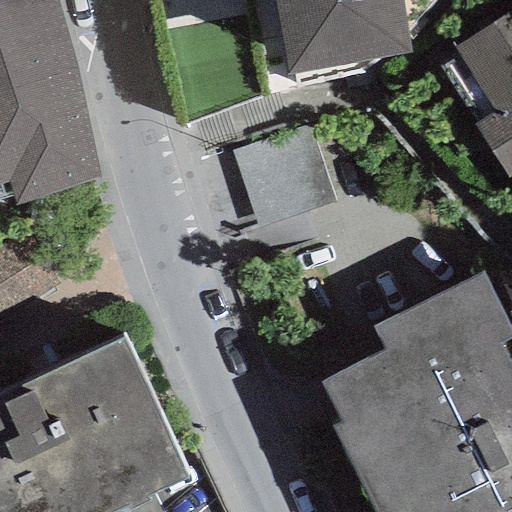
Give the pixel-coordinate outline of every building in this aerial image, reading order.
[(0,0),(0,183),(7,181),(16,207),(100,179),(69,38),(58,0),(0,0)] [(275,0),(288,75),(410,55),(401,0),(275,0)] [(511,9),(455,45),(496,110),(475,123),(508,177),(511,174),(511,9)] [(309,123),(231,149),(258,227),(335,201),(309,123)] [(21,230),(0,242),(0,312),(52,283),(21,230)] [(383,342),(319,373),(339,413),(330,418),(376,511),(511,511),(511,366),(498,337),(511,329),(481,266),(372,319),(383,342)] [(125,338),(14,389),(71,511),(113,511),(125,507),(127,511),(148,502),(146,497),(190,477),(125,338)] [(71,511),(14,389),(0,395),(0,511),(71,511)]
